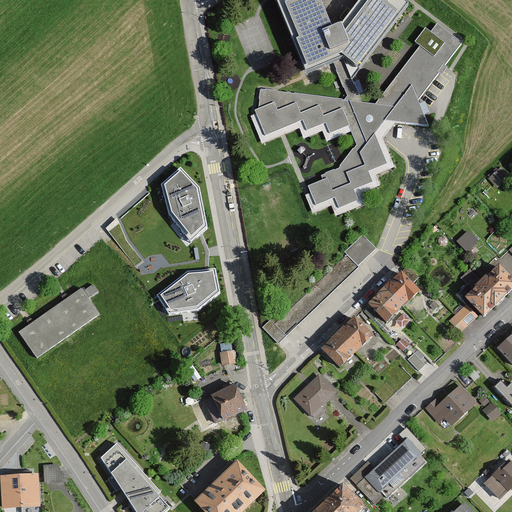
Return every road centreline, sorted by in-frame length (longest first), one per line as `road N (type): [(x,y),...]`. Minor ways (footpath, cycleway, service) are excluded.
road 1 (residential): [(284,508),(208,135)]
road 2 (residential): [(511,307),(313,496),(284,508)]
road 3 (residential): [(208,135),(178,143),(0,299)]
road 4 (residential): [(208,135),(188,12)]
road 5 (residential): [(39,410),(105,511)]
